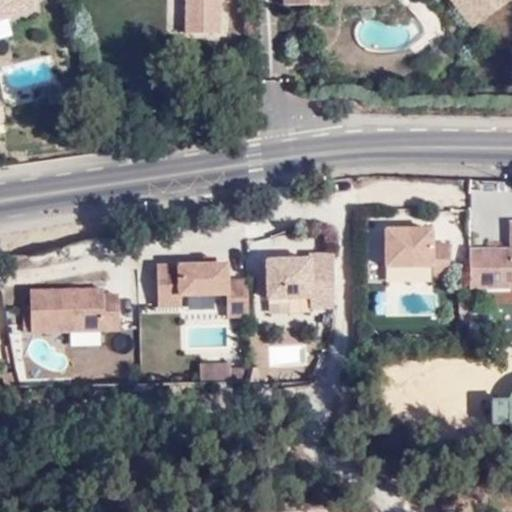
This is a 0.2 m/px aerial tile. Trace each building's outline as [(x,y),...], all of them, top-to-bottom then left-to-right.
[(30,0),(0,0),(0,17),(33,9),(30,0)] [(186,0),(186,33),(219,33),(219,0),(186,0)] [(511,0),(451,0),(473,30),(511,1),(511,0)] [(7,22),(0,23),(0,38),(11,35),(7,22)] [(469,250),(469,288),(511,287),(511,223),(511,224),(511,250),(469,250)] [(386,230),(386,266),(432,267),(432,277),(449,276),(449,244),(432,244),(432,230),(386,230)] [(311,302),(333,302),(332,252),(268,252),(268,290),(311,289),(311,302)] [(157,266),(158,306),(181,305),(181,295),(227,294),(228,316),(248,316),(248,281),(227,281),(227,264),(157,266)] [(120,330),(119,295),(104,296),(103,289),(30,291),(31,333),(120,330)] [(248,382),(248,363),(203,363),(202,382),(248,382)] [(511,395),(498,396),(496,418),(511,417),(511,395)]
